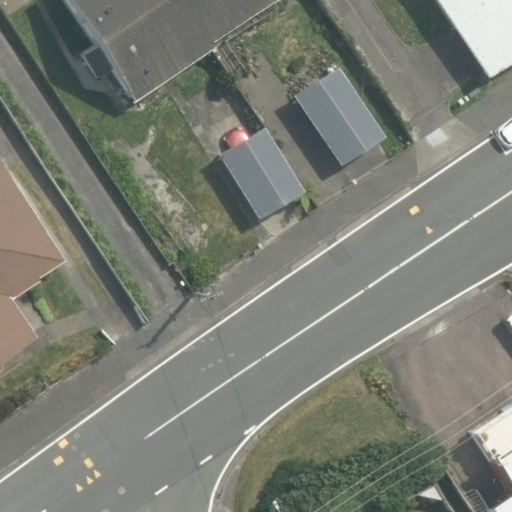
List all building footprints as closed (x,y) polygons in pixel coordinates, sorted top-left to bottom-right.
[(216,44),(209,34),(258,0),(63,0),(123,85),(134,101),(216,44)] [(511,0),(432,0),(478,71),(511,48),(511,0)] [(319,57),(280,84),(338,165),(376,137),(319,57)] [(249,128),(209,154),(250,218),(290,193),(249,128)] [(0,172),(0,356),(43,326),(15,286),(58,257),(0,172)]
